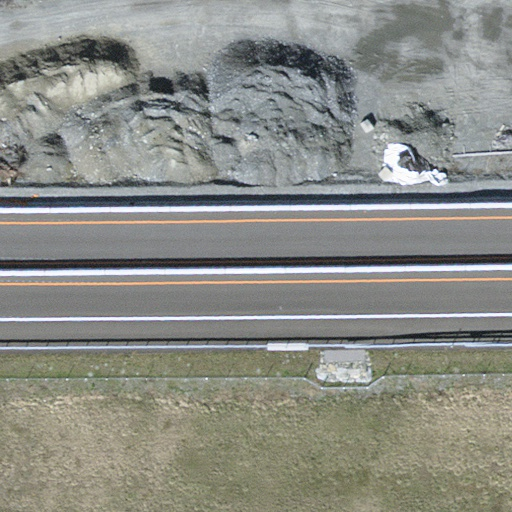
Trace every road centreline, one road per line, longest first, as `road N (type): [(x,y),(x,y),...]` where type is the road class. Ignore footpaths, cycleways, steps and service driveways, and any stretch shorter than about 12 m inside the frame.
road 1 (motorway): [(511,17),(0,75)]
road 2 (motorway): [(511,85),(0,104)]
road 3 (motorway): [(0,203),(511,192)]
road 4 (motorway): [(0,302),(511,296)]
